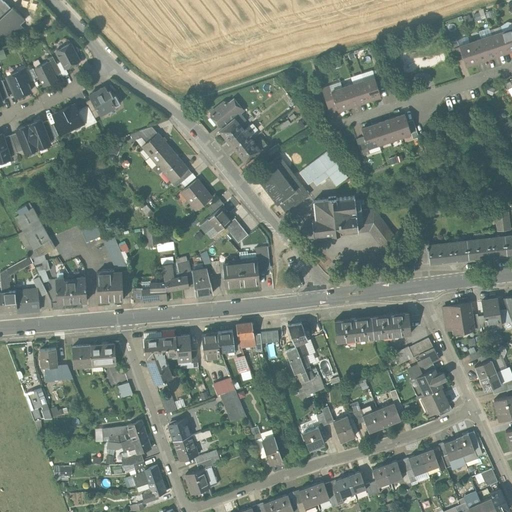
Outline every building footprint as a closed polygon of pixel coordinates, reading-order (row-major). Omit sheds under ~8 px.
[(0,0),(0,37),(2,40),(7,35),(11,39),(23,27),(20,24),(24,19),(13,6),(11,8),(4,0),(4,1),(2,0),(0,0)] [(511,28),(502,32),(508,51),(511,49),(511,28)] [(508,51),(502,32),(491,35),(498,54),(508,51)] [(498,54),(491,35),(481,39),(487,58),(498,54)] [(462,44),(471,41),(469,36),(460,39),(462,44)] [(487,58),(481,39),(470,42),(476,61),(487,58)] [(456,60),(463,57),(459,46),(457,40),(450,43),(456,60)] [(476,61),(470,42),(459,46),(463,57),(465,65),(476,61)] [(62,61),(65,68),(79,61),(70,43),(56,50),(62,61)] [(48,61),(55,74),(60,72),(56,64),(52,56),(47,58),(48,61)] [(57,79),(55,74),(48,61),(34,68),(43,86),(57,79)] [(56,64),(60,72),(63,76),(68,73),(65,68),(62,61),(56,64)] [(22,71),(27,81),(32,79),(27,66),(20,69),(21,72),(22,71)] [(7,75),(8,78),(21,72),(20,69),(7,75)] [(378,87),(384,85),(383,84),(378,69),(372,71),(374,76),(378,87)] [(22,71),(21,72),(8,78),(17,97),(31,91),(27,81),(22,71)] [(374,76),(363,80),(370,99),(381,95),(378,87),(374,76)] [(0,80),(0,96),(1,99),(9,97),(2,80),(0,80)] [(370,99),(363,80),(353,83),(359,102),(370,99)] [(389,82),(393,93),(398,92),(395,80),(389,82)] [(387,95),(393,93),(389,82),(383,84),(384,85),(387,95)] [(359,102),(353,83),(342,87),(349,106),(359,102)] [(327,105),(335,102),(331,91),(329,85),(321,87),(327,105)] [(105,86),(89,95),(91,99),(100,114),(120,103),(115,94),(113,95),(110,90),(108,91),(105,86)] [(349,106),(342,87),(331,91),(335,102),(338,110),(349,106)] [(95,117),(100,114),(91,99),(86,102),(88,105),(95,117)] [(240,124),(241,123),(241,115),(239,112),(242,110),(233,99),(227,104),(225,102),(222,102),(213,109),(213,112),(212,113),(220,124),(228,117),(230,119),(229,122),(230,122),(235,118),(240,124)] [(338,110),(335,102),(327,105),(330,112),(338,110)] [(83,122),(78,110),(75,104),(69,107),(69,106),(58,111),(58,112),(53,115),(57,123),(62,133),(83,122)] [(95,117),(88,105),(78,110),(83,122),(85,127),(97,121),(95,117)] [(411,132),(407,121),(405,113),(393,117),(400,136),(411,132)] [(49,119),(51,125),(57,123),(53,115),(48,117),(49,119)] [(400,136),(393,117),(383,121),(389,140),(400,136)] [(228,140),(229,140),(243,128),(240,124),(235,118),(230,122),(220,130),(228,140)] [(48,140),(42,123),(40,119),(28,124),(38,148),(50,143),(48,140)] [(56,136),(51,125),(49,119),(42,123),(48,140),(56,136)] [(413,119),(407,121),(411,132),(413,138),(419,137),(413,119)] [(389,140),(383,121),(372,124),(379,143),(389,140)] [(244,130),(249,135),(258,128),(253,123),(244,130)] [(38,148),(28,124),(16,129),(18,132),(24,149),(26,152),(38,148)] [(379,143),(372,124),(361,128),(364,135),(368,147),(379,143)] [(229,140),(237,150),(252,139),(249,135),(244,130),(243,128),(229,140)] [(11,135),(17,152),(24,149),(18,132),(11,135)] [(9,155),(3,137),(2,133),(0,134),(0,161),(10,158),(9,155)] [(142,146),(157,163),(172,150),(158,133),(142,146)] [(17,152),(11,135),(3,137),(9,155),(17,152)] [(370,153),(368,147),(364,135),(356,138),(362,155),(370,153)] [(260,149),(258,151),(260,154),(270,146),(264,138),(256,144),(260,149)] [(258,151),(260,149),(256,144),(252,139),(237,150),(237,151),(245,161),(258,151)] [(267,150),(270,155),(280,149),(277,144),(267,150)] [(172,150),(157,163),(172,180),(187,167),(172,150)] [(322,173),(325,171),(336,185),(348,176),(328,150),(313,161),(322,173)] [(256,172),(279,203),(286,212),(310,194),(282,155),(274,161),(273,159),(256,172)] [(309,173),(304,177),(311,186),(317,182),(309,173)] [(195,209),(212,196),(197,178),(184,189),(190,197),(187,199),(195,209)] [(358,230),(356,210),(354,195),(336,198),(336,197),(328,198),(328,199),(313,201),(315,219),(311,220),(313,235),(332,233),(332,234),(340,233),(340,232),(357,230),(358,230)] [(224,204),(219,197),(209,206),(214,212),(220,207),(224,204)] [(17,210),(19,215),(32,208),(29,203),(17,210)] [(23,231),(33,249),(50,239),(32,207),(32,208),(19,215),(15,217),(23,231)] [(211,237),(225,226),(231,220),(220,207),(214,212),(200,223),(211,237)] [(507,207),(495,209),(497,231),(510,229),(507,207)] [(358,232),(371,230),(383,247),(390,242),(372,218),(371,208),(356,210),(358,230),(357,230),(358,232)] [(396,237),(374,208),(371,208),(372,218),(390,242),(396,237)] [(225,226),(229,231),(239,222),(234,217),(231,220),(225,226)] [(86,242),(101,236),(94,220),(79,226),(86,242)] [(229,231),(238,242),(248,234),(239,222),(229,231)] [(155,226),(147,227),(149,245),(157,243),(155,226)] [(30,258),(37,256),(33,249),(23,231),(17,234),(29,256),(30,258)] [(114,271),(121,272),(128,269),(113,233),(101,236),(113,264),(114,268),(114,271)] [(430,262),(511,253),(511,235),(432,244),(428,245),(430,262)] [(37,256),(44,254),(55,248),(50,239),(33,249),(37,256)] [(158,241),(159,249),(176,249),(176,240),(158,241)] [(428,245),(432,244),(431,241),(428,242),(428,240),(421,241),(424,263),(430,262),(428,245)] [(255,247),(256,255),(260,255),(261,268),(269,267),(267,245),(255,247)] [(32,262),(33,264),(46,260),(44,254),(37,256),(30,258),(32,262)] [(29,256),(15,263),(18,270),(32,262),(30,258),(29,256)] [(257,258),(256,258),(240,260),(243,284),(259,282),(258,268),(257,258)] [(33,264),(37,272),(45,269),(45,270),(49,269),(47,260),(46,260),(33,264)] [(187,260),(177,263),(179,276),(186,274),(189,286),(194,284),(192,270),(190,270),(188,260),(187,260)] [(243,284),(240,260),(222,262),(225,286),(243,284)] [(9,266),(0,271),(0,276),(0,281),(1,282),(8,281),(11,281),(9,266)] [(162,269),(166,290),(189,286),(186,274),(179,276),(172,277),(170,267),(162,269)] [(196,295),(212,293),(211,288),(212,288),(210,280),(209,280),(206,268),(192,270),(194,284),(196,295)] [(45,269),(37,272),(42,282),(48,280),(45,270),(45,269)] [(114,271),(96,272),(97,300),(122,299),(121,272),(114,271)] [(77,280),(70,280),(72,300),(81,300),(81,301),(87,301),(85,277),(77,277),(77,280)] [(72,300),(70,280),(64,281),(64,278),(57,279),(55,279),(57,303),(63,303),(63,301),(72,300)] [(16,291),(7,291),(9,287),(8,281),(1,282),(3,309),(17,307),(16,291)] [(166,297),(164,281),(149,281),(150,289),(141,289),(141,298),(166,297)] [(141,298),(141,289),(141,286),(132,287),(133,298),(141,298)] [(37,288),(16,291),(17,307),(17,313),(39,310),(37,288)] [(497,298),(482,300),(486,326),(501,323),(497,298)] [(451,316),(444,317),(447,330),(453,329),(453,332),(455,332),(454,329),(472,326),(472,329),(474,329),(471,314),(469,302),(449,306),(451,316)] [(409,313),(371,317),(374,337),(411,333),(409,313)] [(471,314),(474,329),(480,328),(477,313),(471,314)] [(337,341),(374,337),(371,317),(334,321),(337,341)] [(238,338),(241,346),(255,345),(254,334),(252,322),(236,324),(238,338)] [(308,339),(301,323),(288,325),(294,342),(300,357),(306,355),(308,354),(303,341),(308,339)] [(217,332),(219,350),(234,349),(232,331),(217,332)] [(260,333),(261,344),(279,342),(278,331),(260,333)] [(204,356),(222,355),(219,350),(217,332),(202,334),(204,356)] [(260,333),(254,334),(255,345),(255,351),(262,350),(261,344),(260,333)] [(176,336),(177,354),(178,359),(191,358),(192,358),(191,350),(190,334),(176,336)] [(165,360),(165,355),(177,354),(176,336),(144,338),(145,357),(155,383),(172,377),(165,360)] [(302,374),(306,372),(300,357),(294,342),(290,344),(292,348),(286,350),(295,371),(301,369),(301,371),(302,374)] [(90,345),(92,365),(101,364),(101,367),(116,366),(114,343),(90,345)] [(74,366),(92,365),(90,345),(72,346),(74,366)] [(40,349),(41,366),(57,365),(55,348),(40,349)] [(423,366),(420,368),(419,368),(422,374),(433,369),(431,363),(439,359),(433,348),(418,355),(423,366)] [(229,374),(249,368),(247,363),(242,350),(238,351),(240,357),(229,360),(228,357),(223,359),(229,374)] [(497,357),(494,350),(479,357),(482,363),(491,359),(497,357)] [(310,378),(315,391),(324,387),(319,375),(314,377),(311,371),(312,370),(310,365),(310,366),(306,355),(300,357),(306,372),(309,379),(310,378)] [(496,372),(491,359),(482,363),(474,366),(479,378),(496,372)] [(247,363),(249,368),(251,375),(257,372),(253,361),(247,363)] [(424,395),(440,387),(442,387),(439,381),(445,378),(443,372),(436,375),(433,369),(422,374),(419,368),(420,368),(419,365),(410,369),(413,376),(418,373),(419,375),(416,377),(424,395)] [(501,384),(496,372),(479,378),(484,390),(491,388),(501,384)] [(235,389),(231,378),(213,385),(217,395),(235,389)] [(310,378),(309,379),(304,380),(301,382),(306,396),(315,393),(315,391),(310,380),(310,378)] [(131,381),(118,385),(122,397),(135,393),(131,381)] [(491,388),(494,393),(506,390),(509,389),(506,381),(501,384),(491,388)] [(438,411),(449,405),(440,387),(424,395),(422,396),(431,414),(438,411)] [(25,394),(30,409),(42,405),(36,390),(25,394)] [(391,391),(386,393),(391,403),(395,401),(391,391)] [(164,395),(165,411),(176,410),(176,394),(164,395)] [(511,394),(508,396),(494,400),(499,420),(511,416),(511,394)] [(394,403),(377,409),(384,426),(400,419),(394,403)] [(333,421),(334,421),(328,405),(321,408),(323,412),(327,423),(333,421)] [(384,426),(377,409),(372,411),(370,405),(360,409),(365,420),(369,431),(384,426)] [(449,405),(438,411),(440,416),(451,411),(449,405)] [(357,423),(365,420),(360,409),(352,412),(357,423)] [(186,410),(180,413),(183,419),(189,416),(186,410)] [(321,426),(327,423),(323,412),(317,415),(321,426)] [(334,421),(333,421),(341,441),(355,435),(347,416),(334,421)] [(169,424),(174,440),(191,434),(186,418),(169,424)] [(128,425),(132,438),(146,433),(142,420),(128,425)] [(127,433),(126,425),(111,427),(110,425),(108,425),(108,427),(102,428),(103,436),(125,433),(127,433)] [(258,425),(251,428),(255,439),(262,437),(258,425)] [(324,443),(318,427),(303,432),(309,448),(324,443)] [(474,431),(468,434),(474,450),(476,456),(482,454),(474,431)] [(103,436),(103,440),(111,441),(122,441),(127,440),(125,433),(103,436)] [(146,433),(132,438),(136,449),(134,450),(135,453),(141,451),(151,448),(146,433)] [(174,440),(181,459),(198,453),(191,434),(174,440)] [(456,438),(462,455),(474,450),(468,434),(456,438)] [(262,440),(270,462),(282,458),(277,444),(274,436),(262,440)] [(456,438),(443,442),(450,459),(462,455),(456,438)] [(439,446),(446,467),(452,465),(450,459),(443,442),(438,444),(439,446)] [(439,464),(438,465),(439,469),(446,467),(439,446),(433,448),(439,464)] [(433,448),(421,452),(426,469),(438,465),(439,464),(433,448)] [(141,451),(135,453),(121,457),(123,463),(130,463),(133,462),(143,459),(144,459),(141,451)] [(195,456),(197,462),(211,457),(209,451),(195,456)] [(108,456),(95,455),(95,462),(115,462),(115,453),(108,452),(108,456)] [(421,452),(408,456),(414,473),(426,469),(421,452)] [(197,462),(199,468),(203,466),(214,463),(211,457),(197,462)] [(143,459),(133,462),(135,469),(145,465),(143,459)] [(397,459),(384,464),(390,480),(402,476),(397,459)] [(384,464),(372,468),(378,484),(390,480),(384,464)] [(144,470),(133,474),(137,485),(148,482),(161,477),(157,465),(143,469),(144,470)] [(210,485),(203,466),(199,468),(186,472),(192,491),(210,485)] [(487,480),(489,485),(500,481),(495,467),(477,473),(480,482),(487,480)] [(360,470),(348,474),(354,491),(366,486),(360,470)] [(354,491),(348,474),(336,478),(342,495),(354,491)] [(161,477),(148,482),(152,494),(166,489),(161,477)] [(323,480),(311,484),(317,500),(329,496),(323,480)] [(311,484),(299,488),(305,505),(317,500),(311,484)] [(498,511),(502,511),(509,509),(506,504),(507,504),(504,497),(503,497),(500,489),(491,493),(492,497),(498,511)] [(281,511),(285,511),(294,509),(288,492),(275,496),(281,511)] [(281,511),(275,496),(263,501),(267,511),(281,511)] [(498,511),(492,497),(480,502),(484,511),(498,511)] [(470,511),(468,507),(466,501),(460,504),(464,511),(470,511)] [(484,511),(480,502),(468,507),(470,511),(484,511)]
